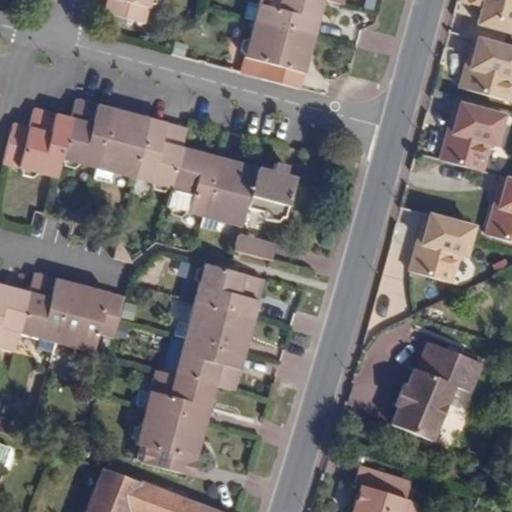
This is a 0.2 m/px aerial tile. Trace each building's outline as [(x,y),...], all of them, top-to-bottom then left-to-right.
[(107,0),(103,14),(143,24),(147,8),(155,4),(155,0),(107,0)] [(312,33),(320,0),(264,0),(264,3),(254,0),(253,0),(249,18),(253,19),(312,33)] [(511,7),(511,0),(453,0),(478,7),(473,23),(506,32),(511,7)] [(298,86),(312,33),(253,19),(250,32),(245,34),(242,44),(246,46),(245,51),(262,56),(257,75),(298,86)] [(508,102),(511,89),(511,49),(469,38),(465,52),(469,53),(465,66),(461,65),(455,87),(508,102)] [(67,119),(56,161),(60,162),(62,167),(71,171),(75,166),(91,171),(108,109),(72,99),(67,119)] [(492,145),(500,115),(451,102),(447,116),(451,117),(447,131),(443,130),(435,159),(478,172),(486,143),(492,145)] [(108,109),(91,171),(89,181),(105,185),(108,174),(130,180),(147,119),(108,109)] [(56,161),(67,119),(31,111),(26,128),(11,124),(0,162),(0,168),(16,173),(18,180),(26,182),(32,177),(50,183),(56,161)] [(167,190),(170,191),(182,148),(187,129),(147,119),(130,180),(152,186),(154,192),(162,194),(167,190)] [(183,210),(201,215),(216,157),(182,148),(170,191),(166,206),(168,206),(170,212),(178,215),(183,210)] [(255,160),(253,167),(245,199),(264,205),(266,210),(276,212),(280,209),(284,210),(295,171),(286,168),(288,160),(272,155),(269,164),(255,160)] [(216,157),(201,215),(198,227),(215,232),(217,222),(238,227),(245,199),(253,167),(216,157)] [(511,180),(499,177),(495,192),(499,193),(495,206),(492,206),(483,235),(511,243),(511,180)] [(96,228),(82,205),(82,203),(58,217),(96,228)] [(464,257),(472,227),(420,213),(417,228),(420,229),(417,242),(413,241),(405,271),(450,284),(457,255),(464,257)] [(266,263),(271,247),(234,238),(231,253),(266,263)] [(127,264),(115,239),(109,259),(127,264)] [(200,286),(195,303),(255,318),(265,283),(204,267),(204,270),(198,271),(195,282),(200,286)] [(52,345),(69,283),(30,273),(25,293),(14,334),(37,341),(35,350),(49,354),(52,345)] [(69,283),(52,345),(86,354),(88,359),(97,361),(101,358),(105,359),(121,297),(69,283)] [(14,334),(25,293),(0,285),(0,351),(9,354),(14,334)] [(255,318),(195,303),(190,320),(180,318),(176,335),(245,354),(255,318)] [(245,354),(176,335),(171,352),(181,354),(175,375),(216,386),(234,392),(245,354)] [(411,368),(404,386),(399,385),(392,404),(397,406),(389,425),(427,439),(449,385),(465,392),(476,363),(424,343),(414,369),(411,368)] [(216,386),(175,375),(167,373),(162,392),(151,388),(146,407),(163,412),(206,423),(216,386)] [(191,476),(206,423),(163,412),(154,442),(147,444),(144,454),(150,457),(148,464),(191,476)] [(11,449),(0,445),(0,465),(2,466),(8,468),(13,454),(11,449)] [(412,511),(416,502),(392,496),(396,478),(357,466),(352,484),(359,485),(351,511),(412,511)] [(213,511),(101,468),(84,511),(213,511)]
